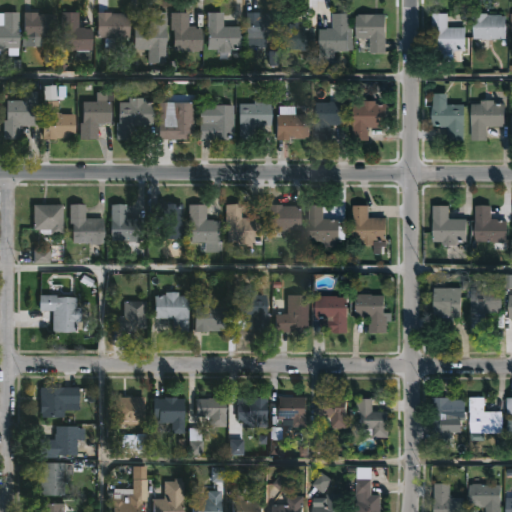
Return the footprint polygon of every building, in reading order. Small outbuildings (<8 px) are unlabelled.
[(280,38),(247,38),(246,12),(279,11),(280,38)] [(55,15),(55,38),(41,38),(40,46),(22,46),(23,12),(55,15)] [(78,26),(84,27),(84,29),(91,29),(91,51),(73,50),(73,53),(63,53),(63,49),(57,46),(57,39),(63,39),(63,31),(60,31),(60,12),(78,12),(78,26)] [(110,12),(129,15),(129,37),(114,37),(114,49),(104,49),(104,38),(96,38),(97,12),(110,12)] [(299,12),(299,27),(315,27),(316,49),(283,50),(282,12),(299,12)] [(17,48),(17,55),(6,55),(6,49),(0,49),(0,13),(18,13),(17,48)] [(202,29),(201,51),(198,51),(198,52),(173,50),(173,31),(170,31),(170,13),(188,13),(188,26),(202,29)] [(223,18),(223,27),(241,27),(241,50),(229,50),(229,53),(215,53),(215,50),(207,50),(207,13),(223,13),(223,18)] [(330,51),(320,51),(320,29),(333,28),(333,13),(351,13),(351,30),(349,30),(349,51),(330,51)] [(448,23),(448,27),(466,27),(466,51),(456,51),(456,53),(462,54),(462,66),(448,66),(448,50),(432,50),(433,13),(449,13),(448,23)] [(490,39),(490,46),(478,46),(478,38),(474,38),(474,13),(506,13),(506,39),(490,39)] [(387,14),(386,53),(369,53),(370,38),(356,38),(356,50),(353,50),(353,36),(356,36),(356,15),(358,15),(358,14),(387,14)] [(158,46),(159,63),(148,63),(148,49),(134,49),(134,27),(149,26),(149,18),(166,18),(166,42),(162,42),(162,46),(158,46)] [(448,93),(448,104),(464,104),(464,140),(449,140),(449,126),(433,125),(434,93),(448,93)] [(143,98),(143,101),(152,102),(152,126),(129,125),(129,141),(116,141),(116,123),(118,123),(119,102),(128,103),(128,98),(143,98)] [(17,140),(2,140),(2,120),(5,120),(5,101),(37,100),(36,126),(18,126),(17,140)] [(376,100),(376,103),(384,103),(385,127),(369,127),(369,140),(353,140),(352,101),(376,100)] [(495,100),(495,102),(498,102),(498,105),(506,104),(505,126),(492,127),(492,126),(488,126),(488,140),(472,140),(472,103),(482,103),(482,100),(495,100)] [(57,102),(57,113),(74,114),(74,135),(67,135),(67,140),(42,140),(42,101),(57,102)] [(107,101),(107,102),(111,102),(110,123),(97,125),(97,140),(79,140),(79,123),(81,123),(81,102),(107,101)] [(258,101),(258,103),(270,104),(270,126),(252,126),(252,132),(238,132),(239,104),(253,104),(253,101),(258,101)] [(331,141),(313,141),(313,124),(316,124),(316,102),(345,101),(346,125),(331,125),(331,141)] [(161,140),(158,140),(159,102),(193,103),(193,134),(188,134),(188,140),(161,140)] [(202,140),(199,140),(199,106),(233,106),(232,140),(202,140)] [(294,107),(294,115),(308,115),(308,139),(276,140),(276,115),(278,115),(278,107),(294,107)] [(62,205),(62,235),(42,235),(38,230),(32,230),(32,205),(62,205)] [(85,218),(103,219),(103,244),(72,243),(72,225),(68,225),(69,205),(85,205),(85,218)] [(126,207),(126,218),(144,218),(144,242),(110,243),(110,205),(126,205),(126,207)] [(164,239),(154,239),(154,205),(182,205),(182,239),(164,239)] [(220,222),(219,244),(217,244),(217,253),(200,253),(200,243),(190,243),(191,222),(188,222),(188,205),(206,205),(205,220),(220,222)] [(263,221),(262,238),(255,238),(255,243),(221,243),(222,205),(244,205),(243,218),(263,219),(263,221)] [(282,205),(282,206),(300,208),(300,231),(279,231),(279,235),(268,235),(268,205),(282,205)] [(322,207),(322,219),(338,219),(338,225),(344,225),(344,239),(338,239),(338,249),(322,249),(322,240),(306,240),(306,205),(322,205),(322,207)] [(369,216),(369,218),(388,218),(388,246),(384,246),(384,254),(375,253),(375,245),(363,246),(363,241),(350,242),(350,236),(353,236),(353,205),(369,205),(369,216)] [(492,207),(492,219),(508,220),(508,242),(505,242),(505,244),(496,244),(496,242),(477,242),(477,248),(472,248),(473,240),(476,240),(476,205),(492,205),(492,207)] [(449,209),(449,219),(467,219),(467,241),(465,241),(465,243),(457,243),(457,245),(443,245),(443,242),(434,242),(434,206),(449,206),(449,209)] [(485,333),(471,333),(471,287),(503,288),(503,313),(486,313),(485,333)] [(462,288),(462,320),(451,320),(451,316),(435,316),(435,288),(462,288)] [(256,292),(256,296),(266,296),(266,319),(232,318),(232,295),(241,295),(241,292),(256,292)] [(178,293),(178,296),(187,296),(185,333),(172,333),(172,319),(153,319),(154,296),(164,295),(164,293),(178,293)] [(372,294),(385,295),(385,317),(388,317),(388,333),(370,333),(370,318),(357,318),(357,295),(372,294)] [(56,296),(56,298),(76,298),(76,308),(82,308),(82,323),(73,323),(73,333),(51,332),(52,311),(39,311),(39,295),(56,296)] [(292,333),(292,335),(274,333),(275,315),(286,314),(287,295),(310,296),(309,333),(292,333)] [(338,296),(348,297),(348,334),(335,334),(335,331),(325,330),(325,319),(316,319),(316,296),(338,296)] [(212,299),(212,307),(227,307),(227,333),(194,333),(195,308),(202,308),(202,299),(212,299)] [(116,331),(110,331),(111,317),(122,318),(122,302),(145,302),(145,329),(133,329),(133,332),(116,331)] [(63,404),(63,418),(40,418),(40,388),(78,388),(78,404),(63,404)] [(145,426),(113,426),(113,398),(145,397),(145,426)] [(176,397),(176,399),(183,399),(183,435),(171,435),(171,424),(157,424),(157,419),(152,419),(151,399),(163,400),(163,397),(176,397)] [(308,397),(307,427),(284,426),(284,419),(277,419),(277,397),(308,397)] [(347,397),(348,429),(331,428),(331,425),(324,425),(324,417),(315,417),(316,405),(319,405),(319,397),(347,397)] [(373,410),(373,412),(389,412),(389,438),(373,437),(373,434),(364,434),(364,429),(357,429),(357,418),(351,418),(351,409),(357,409),(357,397),(373,397),(373,410)] [(266,398),(266,429),(242,429),(242,422),(237,422),(237,398),(266,398)] [(450,398),(450,400),(466,400),(466,420),(453,420),(453,424),(450,424),(450,439),(433,439),(434,398),(450,398)] [(485,401),(485,412),(503,412),(503,434),(484,433),(484,438),(473,438),(473,434),(471,434),(471,398),(485,398),(485,401)] [(226,399),(226,427),(209,428),(209,418),(195,418),(194,399),(226,399)] [(77,427),(77,434),(83,434),(83,440),(76,439),(76,456),(55,455),(55,459),(38,458),(39,440),(53,440),(55,427),(77,427)] [(201,441),(202,441),(202,455),(188,455),(188,428),(201,428),(201,441)] [(63,464),(63,497),(40,497),(40,478),(38,478),(38,464),(63,464)] [(153,511),(153,500),(164,501),(164,483),(174,483),(174,479),(182,479),(181,511),(153,511)] [(372,480),(372,495),(381,496),(381,511),(356,511),(356,501),(363,501),(363,495),(356,495),(356,480),(372,480)] [(451,484),(452,498),(465,498),(465,500),(466,500),(466,511),(435,511),(435,484),(451,484)] [(502,485),(502,506),(503,506),(502,511),(486,511),(486,507),(470,506),(470,485),(502,485)] [(222,492),(221,511),(192,511),(192,502),(191,502),(191,495),(202,495),(202,499),(207,499),(207,491),(222,492)] [(345,495),(343,511),(311,511),(312,506),(314,506),(314,499),(327,499),(327,494),(345,495)] [(141,497),(140,511),(111,511),(112,500),(118,500),(119,495),(141,496),(141,497)] [(245,496),(245,501),(264,501),(264,511),(232,511),(232,501),(237,500),(237,496),(245,496)] [(272,511),(273,505),(287,505),(287,496),(303,496),(303,511),(272,511)]
